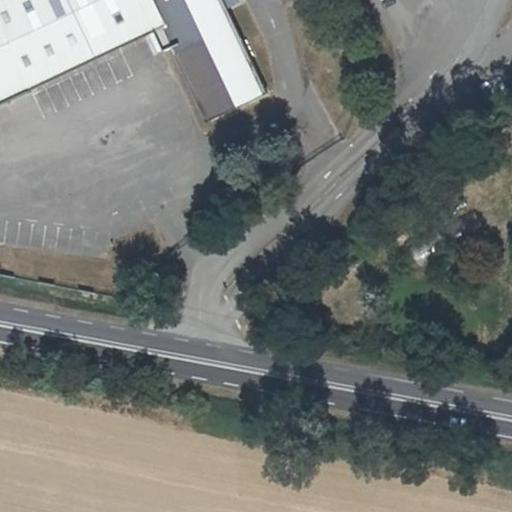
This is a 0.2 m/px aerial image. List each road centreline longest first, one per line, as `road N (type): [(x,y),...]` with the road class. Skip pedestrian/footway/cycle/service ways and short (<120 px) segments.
road 1 (tertiary): [(0,332),(511,431)]
road 2 (tertiary): [(511,409),(0,314)]
road 3 (unknown): [(198,348),(242,258),(317,187),(405,121),(477,33),(493,0)]
